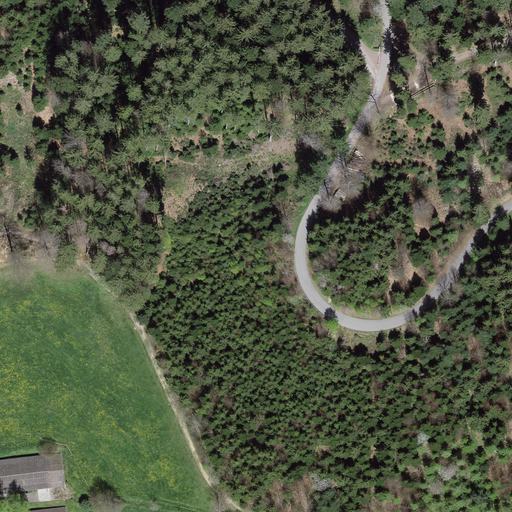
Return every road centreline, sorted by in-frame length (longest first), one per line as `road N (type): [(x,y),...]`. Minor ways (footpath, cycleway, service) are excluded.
road 1 (track): [(234,511),(213,487),(121,302),(38,239),(0,234)]
road 2 (track): [(206,511),(65,496),(0,502)]
road 3 (track): [(511,36),(439,67),(388,43)]
